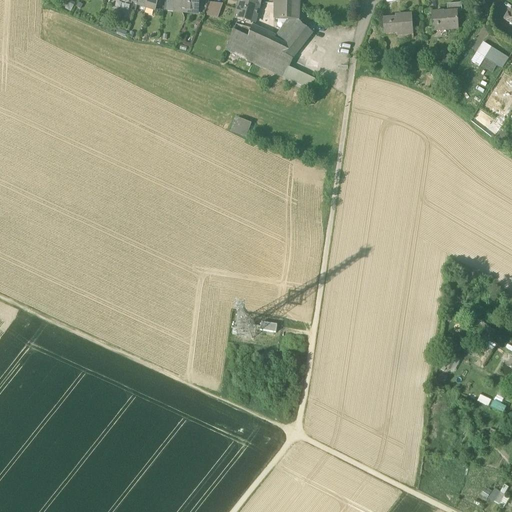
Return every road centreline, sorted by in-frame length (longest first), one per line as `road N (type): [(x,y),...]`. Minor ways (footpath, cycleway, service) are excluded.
road 1 (track): [(365,0),(299,424),(233,511)]
road 2 (track): [(0,297),(448,511)]
